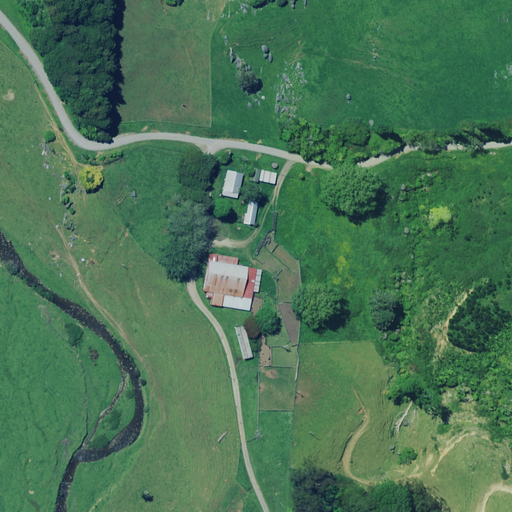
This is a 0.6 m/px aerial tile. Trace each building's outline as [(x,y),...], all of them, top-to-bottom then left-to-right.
[(276,174),(253,168),(250,181),(258,183),(258,180),(274,184),(276,174)] [(242,174),(226,171),(222,195),(238,198),(242,174)] [(258,202),(249,200),(247,214),(245,213),(244,223),(253,225),(258,202)] [(210,254),(204,292),(207,293),(206,297),(213,299),(212,306),(221,308),(221,306),(248,310),(250,300),(251,300),(253,291),(259,292),(262,270),(237,266),(238,259),(210,254)] [(252,357),(244,326),(235,328),(243,359),(252,357)]
